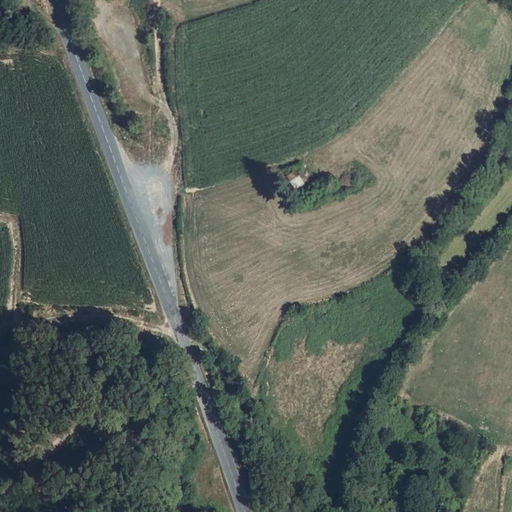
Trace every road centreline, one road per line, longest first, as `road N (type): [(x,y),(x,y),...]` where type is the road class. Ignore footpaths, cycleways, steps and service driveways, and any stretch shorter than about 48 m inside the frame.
road 1 (tertiary): [(57,0),(242,511)]
road 2 (track): [(168,179),(175,137),(162,95),(158,0)]
road 3 (track): [(0,218),(19,232),(12,327)]
